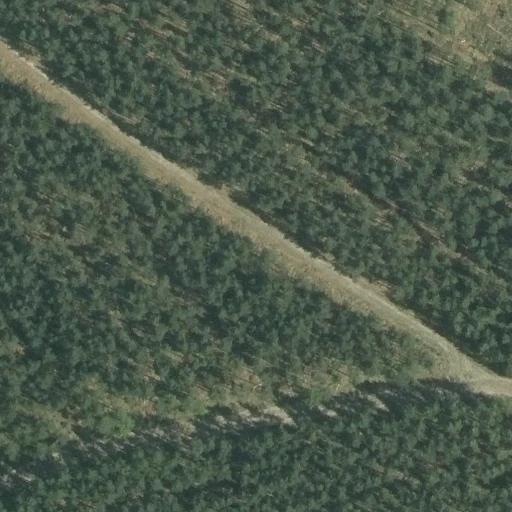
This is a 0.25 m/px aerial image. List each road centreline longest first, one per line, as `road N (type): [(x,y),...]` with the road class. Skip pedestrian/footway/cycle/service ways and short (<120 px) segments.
road 1 (track): [(0,39),(142,149),(505,385)]
road 2 (track): [(0,485),(93,449),(284,413),(505,385)]
